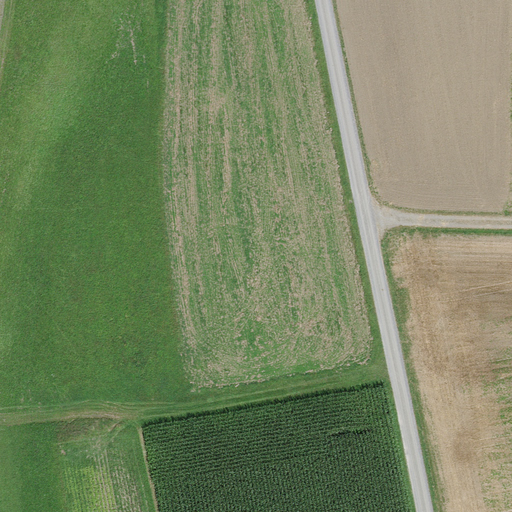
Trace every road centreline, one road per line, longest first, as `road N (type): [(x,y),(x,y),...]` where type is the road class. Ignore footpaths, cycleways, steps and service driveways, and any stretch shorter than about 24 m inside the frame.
road 1 (track): [(324,0),(425,511)]
road 2 (track): [(511,222),(367,217)]
